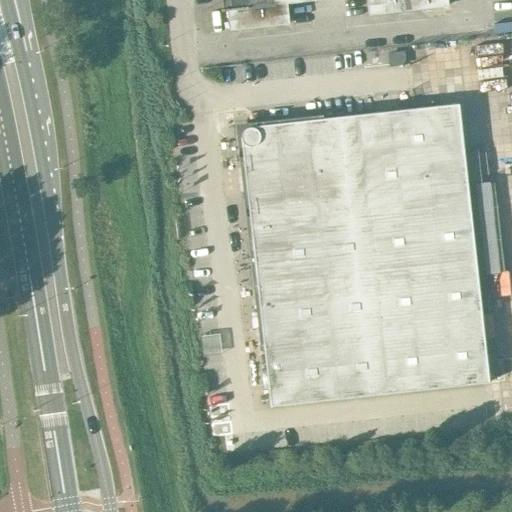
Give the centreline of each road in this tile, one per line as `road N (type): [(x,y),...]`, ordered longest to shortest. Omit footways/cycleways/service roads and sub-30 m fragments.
road 1 (secondary): [(111,511),(65,331),(53,224),(8,0)]
road 2 (secondary): [(0,85),(68,511)]
